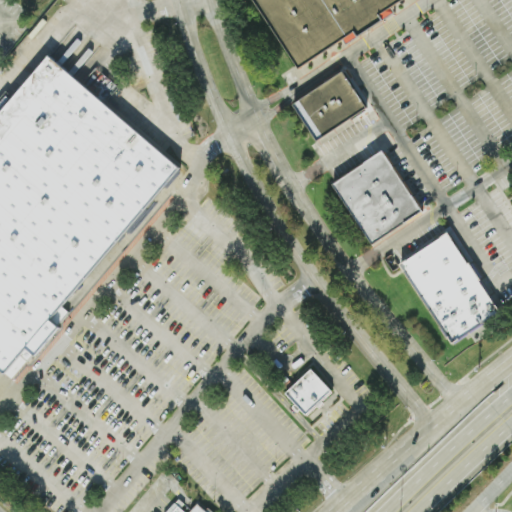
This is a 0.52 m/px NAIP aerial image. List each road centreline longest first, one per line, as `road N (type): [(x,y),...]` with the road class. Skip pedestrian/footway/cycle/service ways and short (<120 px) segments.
road 1 (residential): [(179,0),(257,196),(315,284),(433,428)]
road 2 (residential): [(458,405),(316,225),(250,117)]
road 3 (primary): [(511,360),(348,506)]
road 4 (primary): [(511,395),(385,511)]
road 5 (primary): [(418,511),(511,425)]
road 6 (residential): [(250,117),(207,0)]
